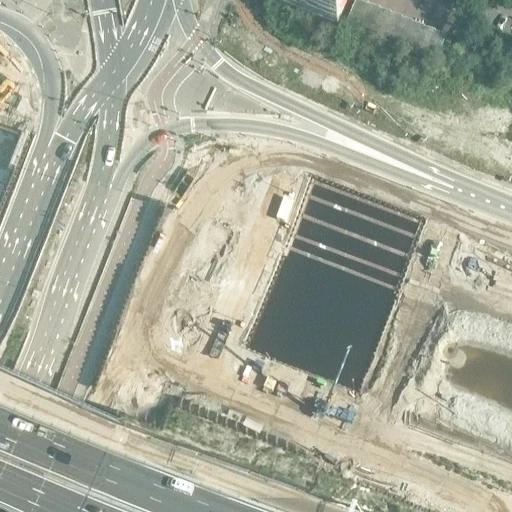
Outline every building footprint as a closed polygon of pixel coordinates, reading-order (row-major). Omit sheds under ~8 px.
[(289,0),(309,8),(308,8),(310,9),(310,8),(339,20),(340,19),(339,19),(345,5),(346,5),(346,4),(347,0),(289,0)] [(358,28),(368,5),(367,5),(367,6),(356,2),(347,24),(358,28)] [(370,33),(379,9),(378,11),(367,7),(368,5),(358,28),(370,33)] [(381,37),(390,14),(389,16),(379,12),(380,10),(379,9),(370,33),(381,37)] [(392,42),(401,18),(400,20),(390,16),(391,14),(390,14),(381,37),(392,42)] [(403,47),(412,23),(411,25),(401,21),(402,19),(401,18),(392,42),(403,47)] [(414,51),(423,28),(423,27),(422,29),(412,25),(413,23),(412,23),(403,47),(414,51)] [(425,56),(435,32),(434,32),(434,34),(423,30),(424,28),(423,28),(414,51),(425,56)] [(436,60),(445,39),(446,37),(445,37),(444,38),(434,34),(435,32),(425,56),(436,60)]
